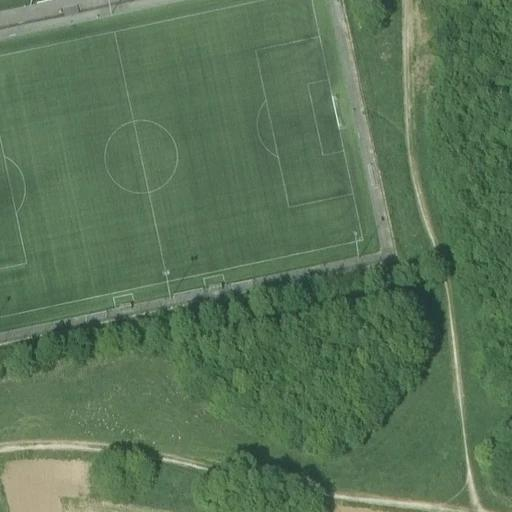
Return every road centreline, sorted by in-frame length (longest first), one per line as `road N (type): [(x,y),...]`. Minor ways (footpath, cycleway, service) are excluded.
road 1 (track): [(479,511),(449,311),(414,177),(406,0)]
road 2 (track): [(0,448),(103,449),(310,495),(458,511)]
